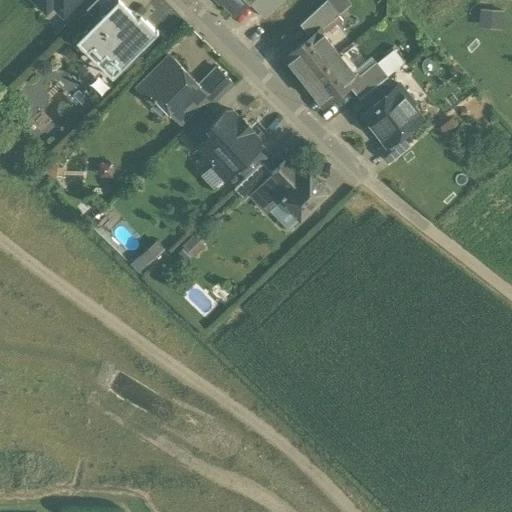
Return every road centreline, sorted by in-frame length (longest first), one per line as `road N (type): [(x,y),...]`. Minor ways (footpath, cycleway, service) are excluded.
road 1 (track): [(347,511),(307,466),(0,241)]
road 2 (residential): [(376,185),(185,0)]
road 3 (track): [(376,185),(511,293)]
